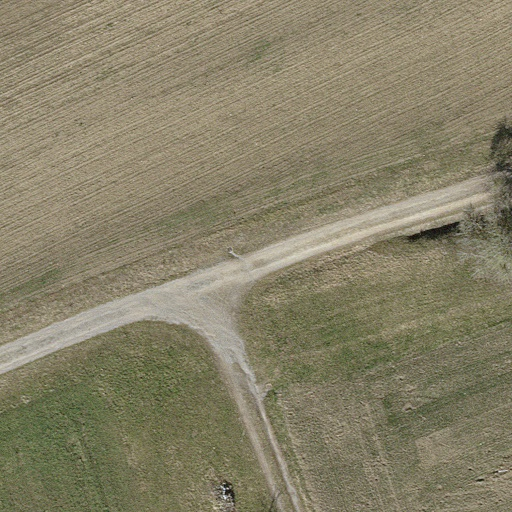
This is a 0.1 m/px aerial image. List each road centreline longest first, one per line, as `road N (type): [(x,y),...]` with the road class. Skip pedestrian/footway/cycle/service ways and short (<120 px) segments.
road 1 (track): [(511,192),(217,291),(0,376)]
road 2 (track): [(293,511),(217,291)]
